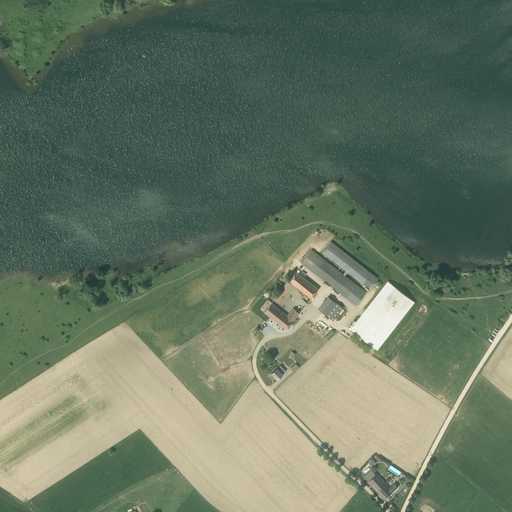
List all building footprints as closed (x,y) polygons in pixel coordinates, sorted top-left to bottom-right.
[(377,276),(330,240),(322,251),(347,270),(343,274),(345,275),(348,271),(369,287),(377,276)] [(343,274),(312,250),(301,263),(356,305),(366,291),(345,275),(343,274)] [(278,303),(293,283),(311,298),(319,289),(296,271),(274,300),(278,303)] [(377,349),(414,302),(387,280),(350,328),(377,349)] [(299,312),(293,308),(287,315),(271,303),(264,312),(286,330),(299,313),(299,312)] [(343,308),(337,303),(327,315),(333,320),(343,308)] [(286,371),(280,365),(277,367),(277,368),(271,373),(277,379),(283,374),(286,371)] [(372,459),(368,463),(372,467),(376,463),(372,459)] [(375,475),(371,471),(365,477),(368,481),(377,490),(385,483),(377,474),(375,475)] [(385,483),(377,490),(379,493),(378,494),(383,499),(397,487),(395,484),(390,488),(385,483)]
